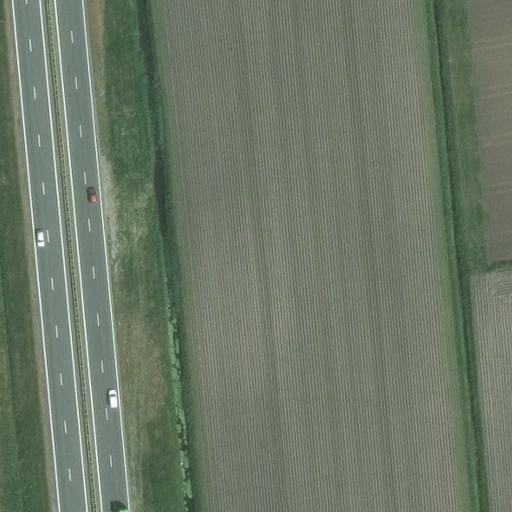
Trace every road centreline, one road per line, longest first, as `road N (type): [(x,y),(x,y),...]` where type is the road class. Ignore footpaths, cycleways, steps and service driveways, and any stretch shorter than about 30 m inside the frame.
road 1 (trunk): [(25,0),(72,511)]
road 2 (trunk): [(115,511),(69,0)]
